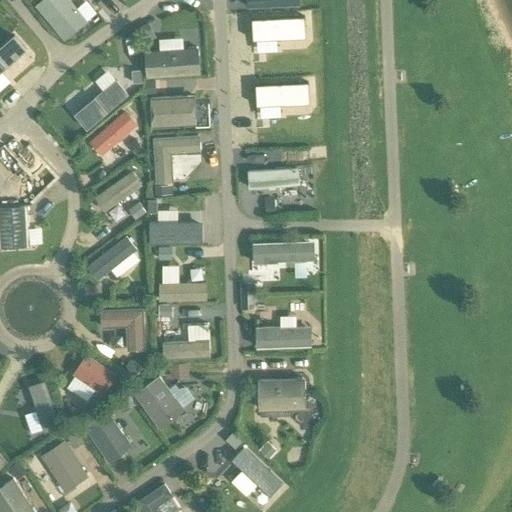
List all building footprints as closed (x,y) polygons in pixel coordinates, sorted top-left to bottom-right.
[(88,24),(68,0),(45,0),(36,8),(65,43),(88,24)] [(298,0),(245,0),(247,11),(299,9),(298,0)] [(304,20),(251,23),(252,43),(305,41),(304,20)] [(157,39),(149,24),(139,29),(146,45),(157,39)] [(0,77),(27,54),(14,39),(0,51),(0,77)] [(243,62),(283,60),(282,46),(242,47),(243,62)] [(201,77),(198,50),(145,53),(147,80),(201,77)] [(142,85),(142,72),(132,72),(133,85),(142,85)] [(129,98),(117,82),(75,119),(88,133),(129,98)] [(147,96),(156,96),(156,83),(146,83),(147,96)] [(308,86),(255,89),(256,109),(308,106),(308,86)] [(198,129),(196,97),(150,99),(151,132),(198,129)] [(138,128),(126,112),(91,143),(102,158),(138,128)] [(173,157),(202,156),(200,136),(154,140),(157,186),(174,185),(173,157)] [(144,151),(136,141),(128,147),(137,157),(144,151)] [(297,162),(300,179),(314,177),(311,160),(297,162)] [(297,168),(246,173),(248,191),(299,187),(297,168)] [(132,173),(95,199),(106,214),(143,188),(132,173)] [(147,214),(140,204),(129,211),(136,222),(147,214)] [(26,209),(0,209),(0,251),(29,250),(26,209)] [(203,224),(150,224),(150,247),(204,246),(203,224)] [(138,252),(128,239),(87,270),(98,283),(138,252)] [(314,243),(251,245),(253,267),(315,262),(314,243)] [(173,249),(159,249),(159,262),(173,262),(173,249)] [(254,284),(240,285),(240,311),(254,311),(254,284)] [(208,303),(208,286),(159,286),(160,305),(208,303)] [(144,312),(100,312),(101,331),(127,330),(128,353),(145,353),(144,312)] [(310,328),(255,329),(256,351),(311,348),(310,328)] [(210,342),(163,345),(165,363),(211,360),(210,342)] [(117,377),(87,357),(73,377),(103,398),(117,377)] [(142,370),(131,362),(124,372),(134,379),(142,370)] [(189,365),(170,365),(171,381),(190,379),(189,365)] [(185,412),(160,379),(134,397),(160,432),(185,412)] [(303,381),(258,383),(258,415),(305,413),(303,381)] [(61,430),(45,384),(29,389),(45,436),(61,430)] [(135,406),(127,395),(118,403),(125,414),(135,406)] [(81,413),(67,405),(62,413),(77,421),(81,413)] [(132,449),(109,415),(85,429),(109,465),(132,449)] [(85,444),(78,433),(67,439),(75,451),(85,444)] [(88,479),(64,443),(41,458),(64,496),(88,479)] [(276,453),(266,444),(259,452),(269,461),(276,453)] [(281,486),(243,450),(230,464),(268,500),(281,486)] [(32,511),(13,480),(0,488),(0,511),(32,511)] [(173,500),(165,486),(137,505),(141,511),(160,511),(159,510),(173,500)]
